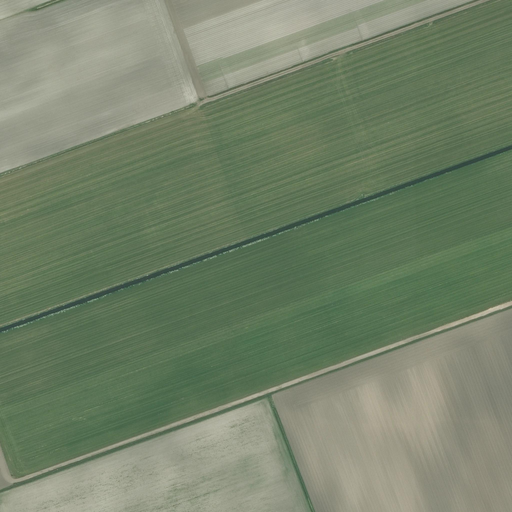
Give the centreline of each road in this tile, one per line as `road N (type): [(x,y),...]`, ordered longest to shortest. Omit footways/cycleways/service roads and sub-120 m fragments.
road 1 (track): [(491,0),(197,105)]
road 2 (track): [(511,303),(250,398)]
